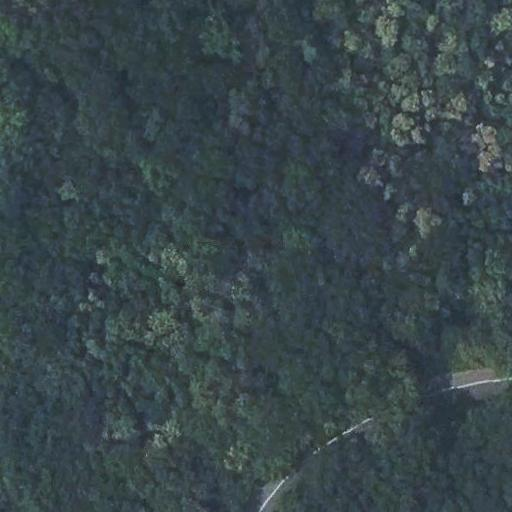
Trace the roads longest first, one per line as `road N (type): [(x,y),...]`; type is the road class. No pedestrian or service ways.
road 1 (unclassified): [(511,385),(385,405),(322,444),(254,511)]
road 2 (unknown): [(380,393),(238,458),(194,511)]
